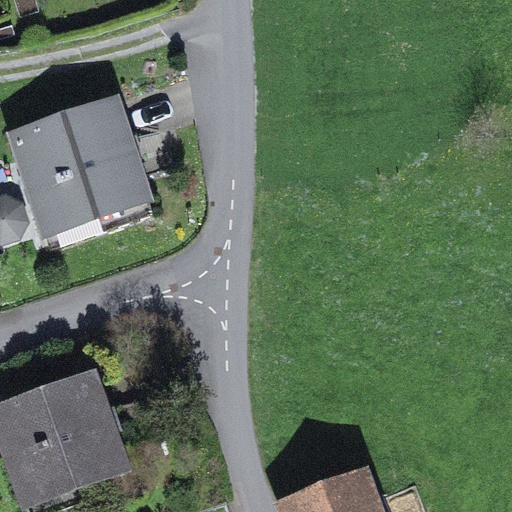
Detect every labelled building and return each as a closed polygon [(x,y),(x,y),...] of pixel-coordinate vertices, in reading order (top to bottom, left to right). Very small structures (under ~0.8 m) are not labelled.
[(359,0),(294,0),(295,60),(396,58),(396,47),(384,47),(383,7),(359,7),(359,0)] [(396,58),(295,60),(296,166),(397,165),(396,58)] [(51,251),(151,219),(134,165),(127,145),(115,110),(15,142),(51,251)] [(136,142),(127,145),(134,165),(143,162),(136,142)] [(25,225),(20,210),(6,203),(0,205),(0,243),(2,244),(17,239),(25,225)] [(0,413),(0,437),(26,510),(125,475),(112,438),(104,417),(92,381),(0,413)] [(104,417),(112,438),(120,435),(112,414),(104,417)] [(291,507),(292,511),(366,511),(356,483),(291,507)]
